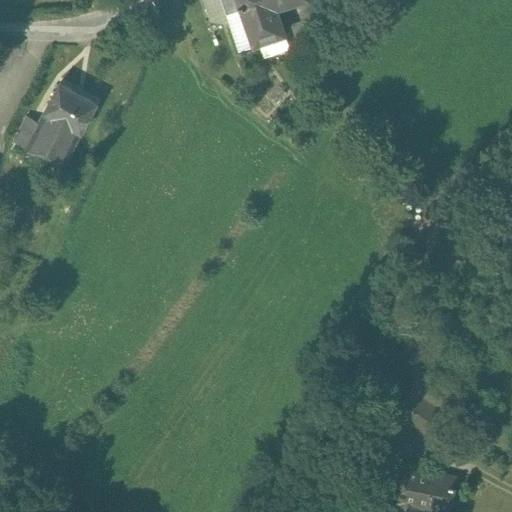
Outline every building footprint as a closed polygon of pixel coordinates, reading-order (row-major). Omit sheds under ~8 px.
[(222,0),(227,12),(242,7),(240,0),(222,0)] [(240,0),(242,7),(227,12),(239,48),(283,34),(274,8),(298,0),(240,0)] [(59,81),(38,120),(27,114),(14,139),(63,165),(97,102),(59,81)] [(447,412),(411,387),(394,412),(429,436),(447,412)] [(448,511),(456,479),(404,467),(395,511),(416,511),(417,508),(433,511),(448,511)]
